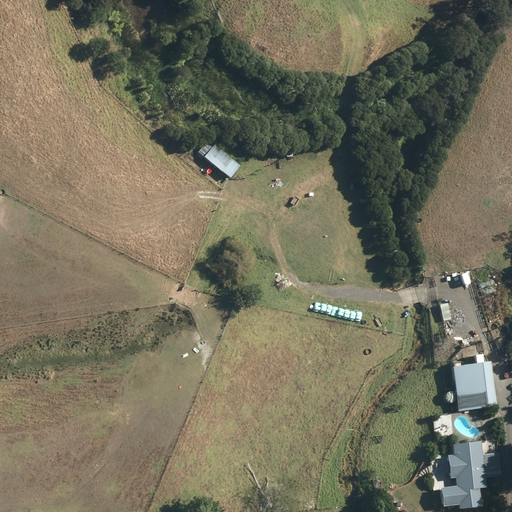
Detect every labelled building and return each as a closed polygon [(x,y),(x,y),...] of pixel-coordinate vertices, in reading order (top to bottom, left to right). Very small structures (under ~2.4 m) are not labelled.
[(207,142),(199,152),(231,178),(241,166),(215,145),(213,147),(207,142)] [(448,303),(440,305),(442,313),(444,321),(452,319),(448,303)] [(321,322),(313,321),(312,329),(320,330),(321,322)] [(473,364),(475,373),(465,375),(454,376),(459,411),(497,406),(492,361),(473,364)] [(433,404),(425,398),(416,408),(425,414),(433,404)] [(482,441),(453,444),(454,455),(448,456),(449,467),(451,478),(456,478),(457,486),(442,487),(443,497),(444,507),(459,505),(460,509),(482,507),(481,488),(487,488),(486,478),(501,476),(499,453),(483,455),(482,441)]
